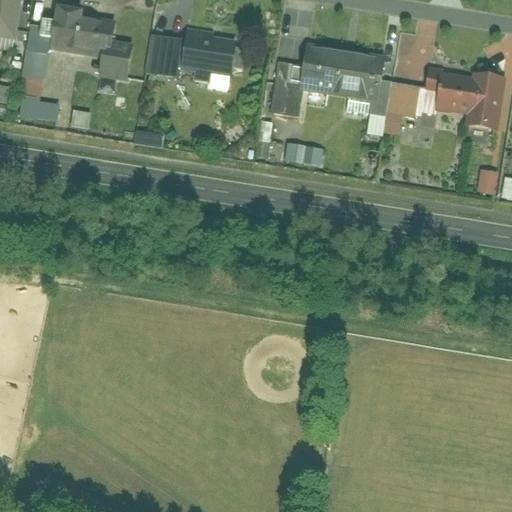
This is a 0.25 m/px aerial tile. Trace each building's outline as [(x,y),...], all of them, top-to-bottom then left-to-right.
[(0,0),(0,40),(13,43),(20,0),(0,0)] [(113,25),(82,20),(83,12),(53,7),(46,51),(108,61),(113,25)] [(186,32),(179,73),(230,81),(236,43),(214,40),(215,36),(186,32)] [(307,47),(299,92),(376,105),(384,60),(307,47)] [(441,78),(435,114),(465,119),(463,128),(495,133),(505,81),(472,75),(470,83),(441,78)] [(288,165),(323,169),(325,152),(290,148),(288,165)] [(482,173),(481,197),(499,198),(500,174),(482,173)]
